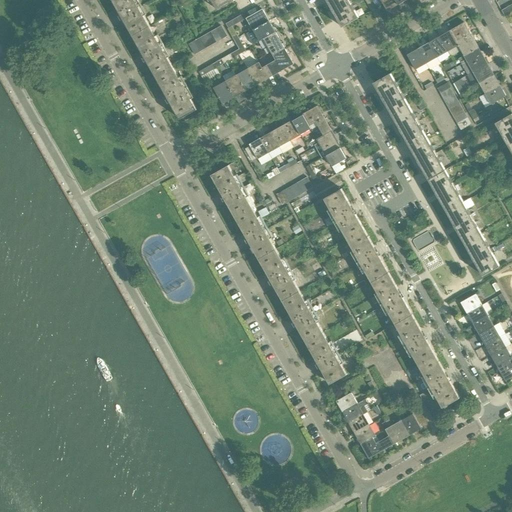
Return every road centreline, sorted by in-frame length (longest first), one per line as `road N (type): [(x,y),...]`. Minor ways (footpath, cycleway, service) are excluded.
road 1 (residential): [(493,414),(360,488),(172,160)]
road 2 (residential): [(338,66),(409,191),(382,219),(493,414)]
road 3 (residential): [(338,66),(172,160)]
road 4 (residential): [(172,160),(80,0)]
road 5 (residential): [(456,0),(338,66)]
